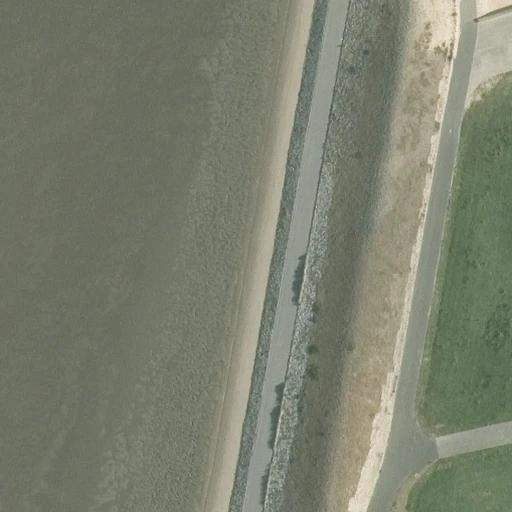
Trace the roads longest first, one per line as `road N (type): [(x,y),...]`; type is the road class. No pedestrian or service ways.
road 1 (track): [(243,511),(330,0)]
road 2 (track): [(462,0),(386,454)]
road 3 (track): [(386,454),(511,423)]
